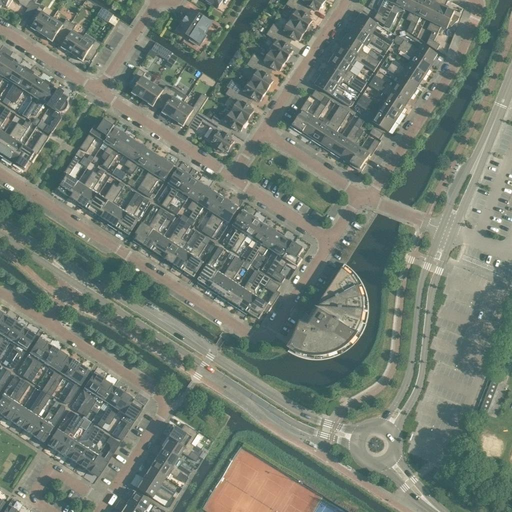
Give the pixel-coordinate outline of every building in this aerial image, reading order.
[(0,0),(0,3),(5,6),(8,0),(16,0),(17,1),(25,7),(20,15),(26,19),(36,4),(30,0),(0,0)] [(291,0),(285,0),(284,3),(293,9),(287,18),(288,20),(303,29),(304,28),(306,29),(310,23),(308,22),(310,19),(307,17),(308,15),(304,13),(306,9),(291,0)] [(291,0),(306,9),(308,6),(312,9),(313,7),(316,9),(321,0),(291,0)] [(380,0),(375,11),(371,16),(382,23),(389,10),(393,0),(380,0)] [(393,0),(389,10),(382,23),(387,26),(395,11),(401,9),(402,9),(403,7),(406,0),(393,0)] [(406,0),(403,7),(408,9),(404,17),(409,19),(409,20),(418,0),(406,0)] [(409,19),(404,29),(410,32),(418,14),(423,17),(431,0),(418,0),(409,20),(409,19)] [(431,0),(423,17),(428,19),(424,27),(430,30),(441,5),(431,0)] [(26,19),(25,21),(26,21),(27,20),(30,23),(28,26),(33,29),(34,28),(40,32),(50,16),(49,16),(40,10),(42,6),(37,2),(36,4),(26,19)] [(427,36),(424,42),(434,48),(437,43),(431,39),(435,32),(439,24),(444,27),(446,23),(448,24),(455,18),(457,15),(451,12),(452,10),(441,5),(430,30),(427,36)] [(100,6),(95,13),(106,20),(110,13),(111,13),(100,6)] [(180,20),(176,27),(189,36),(188,37),(188,39),(196,44),(197,44),(203,35),(203,33),(201,32),(209,20),(194,10),(190,17),(185,13),(184,14),(184,15),(184,16),(185,16),(182,20),(181,20),(180,20)] [(355,19),(353,23),(383,42),(387,45),(390,40),(378,32),(379,30),(373,26),(375,22),(360,12),(358,11),(354,17),(355,18),(355,19)] [(50,16),(40,32),(46,36),(45,37),(50,40),(52,37),(56,39),(55,40),(56,41),(69,20),(64,17),(61,21),(50,15),(49,16),(50,16)] [(69,20),(56,41),(57,40),(61,42),(58,46),(63,49),(64,48),(70,52),(80,36),(81,35),(71,28),(74,24),(69,20)] [(271,22),(268,27),(287,39),(289,36),(293,39),(294,37),(297,39),(303,29),(288,20),(282,29),(271,22)] [(348,26),(345,32),(362,43),(364,44),(368,40),(379,47),(383,42),(353,23),(350,26),(349,26),(348,26)] [(268,27),(264,33),(273,39),(267,48),(284,59),(290,49),(287,47),(288,45),(284,43),(287,39),(268,27)] [(80,36),(70,52),(76,56),(75,57),(80,60),(82,56),(87,59),(87,58),(89,59),(96,50),(95,50),(94,49),(99,42),(93,38),(83,32),(81,35),(80,36)] [(342,39),(340,43),(374,65),(377,60),(361,49),(360,46),(362,43),(345,32),(341,37),(341,38),(342,39)] [(394,34),(392,38),(398,43),(428,62),(435,52),(418,41),(415,46),(414,46),(396,34),(394,34)] [(153,41),(149,48),(154,52),(165,59),(170,51),(159,44),(154,41),(153,41)] [(335,46),(332,52),(349,63),(351,64),(352,61),(356,60),(371,70),(374,65),(340,43),(337,47),(336,46),(335,46)] [(398,43),(395,47),(408,55),(408,57),(405,61),(407,62),(424,73),(427,67),(426,66),(428,62),(398,43)] [(252,52),(248,57),(267,70),(269,66),(273,69),(274,67),(277,69),(284,59),(267,48),(261,58),(252,52)] [(329,59),(327,63),(350,78),(361,85),(364,80),(353,73),(350,71),(349,67),(351,64),(349,63),(332,52),(328,57),(328,58),(329,59)] [(7,56),(0,66),(0,77),(0,76),(6,80),(7,78),(16,63),(13,57),(11,58),(7,56)] [(248,57),(245,63),(255,70),(249,79),(264,89),(271,79),(268,77),(269,76),(265,73),(267,70),(248,57)] [(391,58),(388,63),(416,81),(419,77),(420,78),(424,73),(407,62),(404,67),(391,58)] [(12,81),(3,95),(8,98),(27,69),(23,66),(22,67),(16,63),(7,78),(12,81)] [(322,66),(319,72),(336,83),(338,80),(340,79),(346,83),(357,90),(361,85),(350,78),(327,63),(324,67),(323,66),(322,66)] [(388,63),(385,68),(398,76),(395,81),(411,92),(415,86),(413,85),(416,81),(388,63)] [(131,73),(125,83),(126,83),(127,84),(126,85),(131,88),(129,91),(133,94),(134,93),(140,97),(150,82),(140,75),(143,71),(137,67),(136,67),(132,74),(132,73),(131,73)] [(27,69),(8,98),(13,101),(22,88),(26,91),(27,91),(37,76),(31,72),(31,71),(27,69)] [(316,79),(314,83),(346,104),(348,104),(351,100),(340,93),(341,91),(334,86),(336,83),(319,72),(315,77),(315,79),(316,79)] [(372,73),(369,78),(375,82),(380,85),(404,100),(406,96),(408,97),(411,92),(395,81),(393,80),(390,85),(383,80),(372,73)] [(22,109),(20,113),(25,116),(28,111),(47,82),(43,79),(43,80),(37,76),(27,91),(26,91),(25,93),(28,94),(29,99),(22,109)] [(229,78),(224,85),(227,87),(248,100),(250,97),(254,99),(255,97),(258,99),(264,89),(249,79),(247,78),(241,88),(238,86),(238,84),(229,78)] [(369,78),(366,83),(379,91),(381,92),(381,98),(381,99),(382,100),(399,111),(403,105),(401,104),(404,100),(380,85),(375,82),(369,78)] [(47,82),(28,111),(29,111),(33,114),(41,102),(43,101),(47,104),(57,89),(56,89),(51,85),(51,84),(47,82)] [(150,82),(140,97),(146,101),(145,102),(150,105),(152,102),(157,104),(156,105),(156,106),(168,87),(163,84),(160,88),(150,82)] [(168,87),(156,106),(157,105),(161,107),(159,111),(164,114),(164,113),(170,117),(180,101),(182,99),(185,95),(170,85),(168,87)] [(227,87),(223,92),(235,100),(229,109),(245,119),(245,118),(247,119),(251,113),(249,112),(251,109),(248,108),(249,106),(245,103),(248,100),(227,87)] [(312,87),(309,93),(318,99),(319,100),(323,94),(312,87)] [(45,123),(41,129),(48,133),(50,130),(59,117),(57,111),(58,111),(59,110),(60,110),(62,110),(63,109),(64,108),(65,107),(65,106),(66,105),(66,104),(66,103),(66,101),(66,100),(65,99),(67,96),(61,92),(61,91),(57,88),(56,89),(57,89),(47,104),(53,108),(49,114),(53,116),(47,124),(45,123)] [(180,101),(170,117),(176,121),(176,122),(180,125),(183,121),(187,124),(186,125),(187,124),(196,110),(206,95),(200,91),(191,105),(182,99),(180,101)] [(360,92),(357,97),(391,119),(394,115),(396,116),(399,111),(382,100),(381,99),(379,101),(375,102),(360,92)] [(310,113),(300,129),(304,132),(303,134),(308,137),(319,121),(315,118),(315,116),(323,104),(328,97),(323,94),(319,100),(318,99),(318,101),(310,113)] [(3,95),(0,99),(5,103),(8,98),(3,95)] [(293,113),(287,123),(288,124),(294,128),(295,127),(300,129),(310,113),(304,109),(309,101),(304,97),(297,107),(299,109),(295,114),(293,113)] [(357,97),(354,102),(369,112),(370,116),(368,119),(370,120),(385,129),(386,130),(390,125),(388,124),(391,119),(357,97)] [(319,121),(308,137),(314,141),(315,139),(319,142),(342,107),(337,104),(327,120),(322,116),(319,121)] [(342,107),(319,142),(323,145),(322,146),(328,150),(339,133),(334,130),(347,110),(342,107)] [(207,108),(203,114),(209,117),(212,112),(207,108)] [(209,117),(209,118),(228,130),(230,127),(234,129),(235,128),(238,130),(245,119),(229,109),(228,108),(221,118),(212,112),(209,117)] [(196,110),(187,124),(194,128),(199,120),(211,127),(204,137),(212,142),(211,144),(212,144),(211,146),(212,147),(213,149),(216,151),(217,151),(219,151),(220,150),(221,150),(222,148),(225,150),(226,149),(228,150),(231,144),(230,143),(232,140),(229,138),(230,136),(226,134),(228,130),(209,118),(196,110)] [(357,116),(352,123),(357,126),(362,119),(357,116)] [(78,146),(84,150),(94,135),(101,140),(112,124),(111,124),(101,118),(99,121),(97,120),(94,121),(92,123),(78,146)] [(23,119),(20,124),(25,127),(29,121),(29,120),(27,119),(26,121),(23,119)] [(1,131),(0,133),(0,154),(0,155),(20,124),(15,121),(7,133),(5,133),(1,131)] [(339,133),(328,150),(333,153),(334,152),(338,155),(352,133),(353,133),(357,126),(352,123),(343,136),(339,133)] [(20,124),(0,155),(6,158),(7,156),(8,157),(11,159),(10,161),(11,161),(22,144),(19,142),(18,138),(25,127),(20,124)] [(102,150),(100,154),(100,156),(103,158),(104,159),(122,131),(112,125),(112,124),(101,140),(106,143),(102,150)] [(371,125),(367,131),(377,138),(381,132),(371,125)] [(352,133),(338,155),(343,157),(341,159),(347,162),(358,146),(357,146),(353,143),(362,129),(357,126),(353,133),(352,133)] [(22,144),(11,161),(12,159),(15,161),(15,162),(16,162),(15,164),(21,168),(27,159),(30,161),(35,153),(43,140),(44,140),(47,135),(40,131),(29,149),(22,144)] [(103,158),(100,163),(106,167),(114,153),(118,153),(121,155),(122,153),(132,137),(122,131),(104,159),(103,158)] [(132,137),(122,153),(127,156),(122,163),(127,166),(142,144),(132,137)] [(358,146),(347,162),(359,170),(363,162),(362,161),(367,153),(369,154),(378,141),(372,137),(365,148),(358,144),(357,146),(358,146)] [(127,166),(124,169),(128,172),(131,172),(132,170),(136,164),(141,168),(142,166),(152,150),(142,144),(127,166)] [(76,148),(73,153),(79,156),(82,152),(76,148)] [(147,169),(138,183),(143,187),(162,157),(152,150),(142,166),(147,169)] [(59,184),(57,188),(66,194),(76,179),(67,173),(77,158),(72,155),(57,178),(61,180),(58,184),(59,184)] [(82,155),(78,161),(85,165),(89,159),(84,157),(82,155)] [(143,187),(142,187),(147,191),(155,179),(158,179),(161,181),(172,164),(171,163),(171,161),(170,160),(168,159),(167,159),(166,159),(162,157),(143,187)] [(169,188),(159,203),(164,207),(173,193),(186,173),(176,166),(165,183),(168,185),(169,188)] [(67,195),(66,197),(70,199),(71,198),(76,201),(96,170),(94,171),(90,168),(81,182),(76,179),(66,194),(67,195)] [(77,202),(76,203),(80,206),(81,204),(86,207),(96,192),(95,192),(97,190),(91,187),(101,173),(96,170),(76,201),(77,202)] [(186,173),(173,193),(183,199),(185,196),(196,179),(186,173)] [(196,179),(185,196),(190,200),(186,206),(190,209),(191,210),(206,186),(196,179)] [(87,208),(86,210),(90,212),(91,211),(96,214),(115,185),(110,181),(101,195),(96,192),(86,207),(87,208)] [(97,215),(96,216),(100,219),(101,217),(106,220),(116,205),(118,204),(112,200),(121,186),(116,183),(115,185),(96,214),(97,215)] [(190,209),(187,215),(192,218),(201,204),(206,208),(216,192),(206,186),(191,210),(190,209)] [(107,221),(106,223),(110,225),(111,224),(116,227),(138,193),(134,190),(122,209),(116,205),(106,220),(107,221)] [(202,225),(199,229),(205,232),(226,199),(223,196),(222,195),(221,194),(220,193),(219,192),(217,193),(216,192),(206,208),(211,211),(202,225)] [(117,228),(116,229),(120,232),(122,230),(127,234),(138,217),(132,213),(141,199),(145,202),(147,199),(143,196),(138,193),(116,227),(117,228)] [(226,199),(205,232),(210,236),(212,231),(220,219),(223,219),(227,221),(237,205),(226,199)] [(233,230),(225,242),(231,246),(236,237),(251,214),(240,208),(229,225),(232,227),(233,230)] [(142,243),(141,245),(145,248),(146,246),(151,249),(161,234),(162,233),(157,229),(157,227),(165,215),(167,212),(163,209),(160,213),(141,243),(142,243)] [(140,221),(130,236),(132,237),(131,238),(135,241),(136,240),(141,243),(160,213),(156,210),(146,225),(140,221)] [(231,246),(229,248),(234,251),(241,240),(246,233),(250,236),(251,236),(261,221),(251,214),(236,237),(231,246)] [(186,216),(183,220),(189,224),(193,219),(192,218),(187,215),(186,216)] [(152,250),(151,251),(155,254),(156,253),(161,256),(180,226),(179,226),(181,224),(182,222),(178,219),(175,224),(168,235),(164,236),(161,234),(151,249),(152,250)] [(255,241),(243,259),(248,262),(249,261),(257,250),(256,250),(271,227),(261,221),(251,236),(250,236),(249,238),(255,241)] [(181,247),(182,246),(177,242),(177,240),(185,227),(181,224),(179,226),(180,226),(161,256),(162,256),(161,258),(165,261),(166,259),(171,262),(181,247)] [(271,227),(256,250),(257,250),(261,253),(266,246),(271,249),(281,234),(271,227)] [(172,263),(171,265),(175,267),(176,266),(181,269),(200,240),(203,235),(198,232),(190,245),(185,242),(182,246),(181,247),(171,262),(172,263)] [(276,253),(264,271),(269,274),(291,240),(281,234),(271,249),(276,253)] [(182,269),(181,271),(185,274),(186,272),(192,276),(201,260),(195,256),(204,242),(200,240),(181,269),(182,269)] [(291,240),(269,274),(279,281),(283,275),(278,272),(281,266),(286,259),(295,265),(300,257),(301,255),(301,252),(299,250),(301,247),(291,240),(292,240),(291,240)] [(216,246),(195,278),(196,279),(195,280),(200,283),(201,281),(206,285),(215,269),(212,267),(211,264),(222,247),(219,245),(216,246)] [(206,285),(205,287),(210,290),(211,288),(216,291),(237,257),(233,254),(225,265),(222,271),(219,272),(215,269),(206,285)] [(217,292),(216,293),(220,296),(221,294),(226,298),(236,282),(237,281),(231,277),(235,269),(239,264),(241,260),(240,259),(237,257),(216,291),(217,292)] [(241,260),(239,264),(245,268),(248,264),(248,262),(243,259),(241,257),(240,259),(241,260)] [(252,257),(249,263),(255,266),(258,261),(252,257)] [(290,339),(289,342),(300,348),(299,351),(312,354),(312,349),(323,350),(324,353),(336,348),(334,344),(344,340),(346,342),(355,332),(351,329),(357,320),(363,322),(365,315),(366,308),(366,301),(365,295),(363,288),(360,282),(357,276),(353,271),(348,266),(342,262),(337,270),(335,272),(327,285),(316,302),(315,304),(313,305),(313,306),(311,308),(308,309),(305,310),(310,317),(306,323),(298,320),(290,339)] [(227,298),(226,300),(230,303),(231,301),(236,304),(258,270),(257,270),(253,267),(246,278),(241,286),(236,282),(226,298),(227,298)] [(237,305),(236,306),(240,309),(241,307),(246,311),(256,295),(256,296),(257,294),(253,291),(252,288),(257,281),(262,273),(258,270),(236,304),(237,305)] [(262,273),(257,281),(263,284),(268,277),(262,273)] [(256,295),(246,311),(255,317),(258,313),(259,313),(261,310),(265,312),(278,291),(275,289),(278,284),(268,277),(263,284),(262,285),(272,291),(265,301),(256,296),(256,295)] [(0,341),(14,321),(13,320),(14,318),(9,316),(8,317),(3,314),(0,319),(0,341)] [(14,321),(0,341),(0,351),(2,348),(3,348),(8,341),(13,344),(14,342),(24,327),(23,327),(24,325),(19,322),(18,324),(14,321)] [(17,350),(7,365),(10,367),(13,367),(31,339),(34,334),(33,333),(34,331),(30,329),(28,330),(24,327),(14,342),(13,344),(11,347),(17,350)] [(31,358),(21,374),(26,377),(29,372),(48,343),(47,342),(48,341),(44,338),(43,339),(37,336),(34,341),(25,355),(31,358)] [(48,343),(29,372),(33,375),(42,361),(48,364),(48,365),(58,349),(57,349),(58,347),(54,344),(53,346),(48,343)] [(52,371),(40,389),(45,392),(46,390),(68,356),(67,355),(68,354),(64,351),(63,352),(58,349),(48,365),(48,364),(47,366),(51,369),(52,371)] [(46,390),(45,392),(49,394),(58,381),(61,376),(67,379),(78,362),(77,362),(78,360),(74,357),(73,359),(68,356),(46,390)] [(73,383),(61,400),(65,402),(67,402),(85,374),(88,369),(87,368),(88,367),(84,364),(83,366),(78,362),(67,379),(73,383)] [(82,400),(76,410),(80,412),(81,411),(82,409),(102,378),(101,377),(102,376),(98,373),(97,375),(92,371),(89,376),(81,388),(82,389),(83,397),(82,400)] [(483,396),(478,409),(484,411),(489,398),(496,379),(490,376),(483,396)] [(102,378),(82,409),(87,411),(92,403),(94,400),(100,403),(101,401),(112,384),(111,384),(112,382),(108,379),(107,381),(102,378)] [(0,393),(0,413),(2,414),(20,385),(21,384),(17,381),(8,394),(2,390),(0,393)] [(107,405),(98,419),(103,422),(104,420),(103,420),(122,391),(121,390),(123,389),(118,386),(117,388),(112,384),(101,401),(107,405)] [(20,385),(2,414),(12,421),(22,405),(18,403),(17,399),(25,388),(20,385)] [(122,391),(103,420),(104,420),(108,423),(116,410),(118,410),(122,412),(123,413),(132,397),(133,395),(128,392),(127,394),(122,391)] [(22,405),(12,421),(22,427),(42,396),(37,393),(32,402),(27,409),(22,405)] [(42,396),(22,427),(32,434),(43,417),(42,417),(37,413),(46,399),(42,396)] [(125,422),(116,436),(121,439),(140,409),(142,405),(139,403),(140,402),(132,397),(123,413),(122,412),(121,414),(119,418),(125,422)] [(43,417),(32,434),(42,440),(46,435),(64,408),(63,405),(60,403),(50,417),(47,418),(43,416),(42,417),(43,417)] [(49,438),(46,443),(56,449),(78,416),(78,415),(74,412),(62,430),(60,431),(55,427),(49,438)] [(78,416),(56,449),(66,456),(77,439),(71,435),(82,419),(78,416)] [(169,431),(166,435),(168,435),(197,454),(201,449),(195,446),(188,441),(191,437),(192,437),(196,430),(183,422),(179,428),(171,423),(167,430),(169,431)] [(77,439),(66,456),(76,462),(95,433),(91,430),(88,435),(85,439),(78,439),(77,439)] [(95,433),(76,462),(86,469),(96,454),(98,450),(97,449),(95,443),(100,436),(95,433)] [(96,454),(86,469),(93,473),(94,472),(98,474),(112,452),(119,441),(112,437),(108,435),(105,440),(108,442),(109,447),(107,449),(103,456),(101,457),(96,454)] [(168,435),(161,445),(177,455),(180,450),(187,455),(194,459),(197,454),(168,435)] [(161,445),(155,455),(179,471),(186,476),(189,470),(179,464),(182,459),(177,455),(161,445)] [(201,449),(197,454),(202,457),(206,450),(202,447),(201,449)] [(155,455),(148,465),(164,475),(164,476),(165,477),(169,471),(176,476),(184,481),(187,476),(186,476),(179,471),(155,455)] [(148,465),(142,476),(171,494),(174,489),(161,480),(164,476),(164,475),(148,465)] [(142,476),(135,486),(136,486),(141,490),(151,496),(154,491),(168,499),(171,494),(142,476)] [(129,496),(126,500),(144,511),(156,511),(150,508),(153,503),(150,501),(139,493),(134,490),(132,489),(127,495),(129,496)] [(144,511),(126,500),(120,510),(122,511),(144,511)] [(15,511),(17,510),(7,503),(3,508),(0,511),(15,511)]
